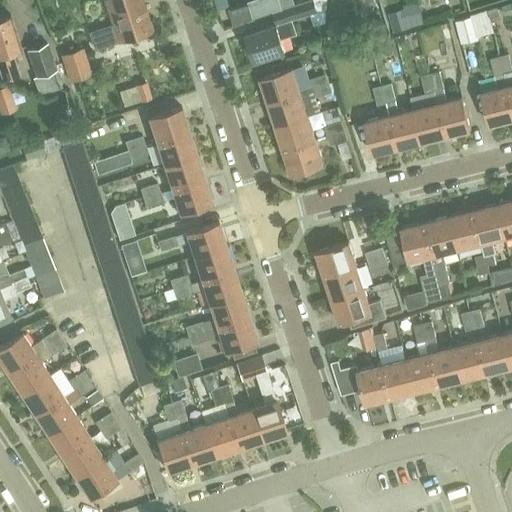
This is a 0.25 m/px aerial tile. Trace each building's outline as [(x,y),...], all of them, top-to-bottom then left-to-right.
[(104,0),(112,25),(89,33),(94,49),(99,47),(108,44),(118,41),(152,30),(142,0),(104,0)] [(251,0),(248,1),(229,8),(233,22),(253,16),(273,9),(273,10),(281,7),(278,0),(251,0)] [(327,0),(308,0),(291,6),(295,19),(311,14),(327,9),(327,0)] [(511,3),(502,5),(505,15),(505,14),(511,12),(511,2),(511,3)] [(405,7),(389,12),(391,17),(395,31),(411,27),(405,7)] [(498,7),(488,10),(491,19),(501,17),(498,7)] [(11,15),(0,18),(0,67),(2,75),(19,70),(12,51),(22,48),(11,15)] [(471,16),(458,20),(464,44),(476,42),(478,41),(477,37),(473,20),(471,16)] [(373,19),(370,24),(372,30),(377,33),(383,31),(386,25),(384,19),(379,17),(373,19)] [(277,24),(246,34),(255,61),(286,51),(282,39),(298,33),(293,20),(277,25),(277,24)] [(48,42),(27,49),(36,75),(33,77),(40,95),(63,87),(57,70),(58,69),(48,42)] [(84,47),(61,54),(70,81),(92,74),(84,47)] [(511,62),(510,53),(501,55),(505,72),(511,69),(511,62)] [(498,87),(483,90),(492,124),(511,118),(511,99),(508,84),(506,74),(505,72),(501,55),(499,56),(491,58),(498,87)] [(295,67),(262,77),(270,101),(303,91),(295,67)] [(440,70),(422,75),(426,93),(445,88),(440,70)] [(327,73),(310,78),(313,88),(330,82),(327,73)] [(136,84),(119,90),(124,107),(141,101),(153,98),(147,81),(136,84)] [(330,82),(313,88),(316,97),(333,91),(330,82)] [(388,102),(397,100),(393,82),(384,84),(388,102)] [(384,84),(374,87),(378,105),(388,102),(384,84)] [(303,91),(270,101),(278,125),(310,115),(303,91)] [(464,95),(439,101),(448,135),(473,129),(464,95)] [(439,101),(415,107),(424,141),(448,135),(439,101)] [(182,105),(149,115),(157,139),(190,129),(182,105)] [(400,111),(391,113),(400,147),(424,141),(415,107),(400,111)] [(390,114),(366,120),(374,154),(375,154),(400,147),(391,113),(390,114)] [(340,114),(325,120),(327,125),(325,126),(331,144),(337,142),(348,138),(343,120),(340,114)] [(310,115),(278,125),(285,149),(318,138),(310,115)] [(190,129),(157,139),(165,163),(197,153),(190,129)] [(0,136),(0,151),(9,149),(4,135),(0,136)] [(143,135),(126,140),(128,149),(145,143),(143,135)] [(318,138),(285,149),(293,173),(326,163),(318,138)] [(71,144),(63,147),(66,158),(86,151),(83,140),(82,141),(71,144)] [(145,143),(128,149),(129,150),(131,159),(148,153),(145,143)] [(86,151),(66,158),(69,168),(90,161),(86,151)] [(197,153),(165,163),(172,187),(205,176),(197,153)] [(90,161),(69,168),(73,178),(93,172),(90,161)] [(14,163),(0,168),(0,186),(0,187),(2,192),(22,184),(14,163)] [(93,172),(73,178),(76,189),(96,182),(93,172)] [(205,176),(172,187),(175,196),(180,211),(185,209),(201,204),(213,200),(205,176)] [(96,182),(76,189),(80,199),(100,192),(96,182)] [(158,182),(140,188),(143,196),(161,190),(158,182)] [(22,184),(2,192),(3,194),(3,195),(6,202),(26,194),(22,184)] [(164,200),(161,190),(143,196),(146,206),(164,200)] [(100,192),(80,199),(83,209),(103,203),(100,192)] [(26,194),(6,202),(11,213),(31,205),(26,194)] [(511,198),(499,202),(507,236),(511,234),(511,198)] [(115,205),(110,211),(113,219),(128,214),(124,202),(115,205)] [(499,202),(475,208),(483,242),(507,236),(499,202)] [(103,203),(83,209),(86,220),(107,213),(103,203)] [(31,205),(11,213),(15,223),(35,215),(31,205)] [(475,208),(451,214),(459,248),(483,242),(475,208)] [(107,213),(86,220),(90,230),(110,223),(107,213)] [(451,214),(427,220),(435,254),(444,251),(459,248),(451,214)] [(35,215),(15,223),(19,234),(39,226),(35,215)] [(175,235),(158,240),(160,250),(178,244),(190,240),(194,254),(227,243),(219,219),(187,229),(187,231),(175,235)] [(427,220),(402,226),(403,229),(410,259),(410,260),(425,256),(428,268),(429,272),(433,287),(424,289),(428,302),(446,297),(442,281),(438,265),(435,254),(427,220)] [(0,243),(13,239),(5,221),(0,223),(0,243)] [(329,246),(317,250),(325,274),(358,263),(369,260),(366,252),(355,255),(351,241),(355,240),(349,221),(323,228),(329,246)] [(110,223),(90,230),(93,240),(113,234),(110,223)] [(39,226),(19,234),(23,245),(43,236),(39,226)] [(113,234),(93,240),(97,251),(117,244),(113,234)] [(43,236),(23,245),(28,255),(47,247),(43,236)] [(227,243),(194,254),(202,279),(234,268),(227,243)] [(117,244),(97,251),(100,261),(120,254),(117,244)] [(383,246),(366,252),(369,260),(386,254),(383,246)] [(47,247),(28,255),(30,260),(30,261),(32,266),(52,257),(47,247)] [(494,251),(486,253),(489,264),(497,262),(494,251)] [(486,253),(476,256),(480,273),(490,271),(489,264),(486,253)] [(120,254),(100,261),(103,271),(124,265),(120,254)] [(386,254),(369,260),(372,270),(389,264),(386,254)] [(52,257),(32,266),(35,274),(36,276),(56,268),(52,257)] [(0,260),(0,288),(28,277),(24,268),(10,273),(4,259),(0,260)] [(358,263),(325,274),(333,297),(365,287),(358,263)] [(447,263),(438,265),(442,281),(450,279),(447,263)] [(124,265),(103,271),(107,282),(127,275),(124,265)] [(56,268),(36,276),(40,287),(60,278),(56,268)] [(190,282),(173,288),(176,297),(205,288),(210,301),(242,291),(234,268),(202,279),(190,282)] [(187,274),(170,279),(173,287),(173,288),(190,282),(190,281),(187,274)] [(127,275),(107,282),(110,292),(130,285),(127,275)] [(28,277),(0,288),(0,315),(9,312),(3,297),(31,285),(28,277)] [(60,278),(40,287),(45,298),(65,290),(60,278)] [(130,285),(110,292),(113,302),(134,296),(130,285)] [(365,287),(333,297),(341,322),(357,317),(359,324),(387,315),(381,297),(370,300),(365,287)] [(242,291),(210,301),(215,317),(217,325),(249,315),(242,291)] [(134,296),(113,302),(117,313),(137,306),(134,296)] [(137,306),(117,313),(120,323),(140,317),(137,306)] [(481,307),(472,310),(476,327),(485,325),(481,307)] [(472,310),(462,312),(467,330),(476,327),(472,310)] [(249,315),(217,325),(220,335),(225,350),(230,348),(234,347),(250,342),(253,341),(257,339),(249,315)] [(140,317),(120,323),(124,333),(144,327),(140,317)] [(433,320),(424,322),(428,340),(437,337),(433,320)] [(206,329),(203,321),(185,326),(188,335),(206,329)] [(424,322),(414,324),(419,342),(428,340),(424,322)] [(144,327),(124,333),(127,344),(147,337),(144,327)] [(57,328),(41,338),(46,346),(62,336),(57,328)] [(189,336),(177,340),(180,348),(191,344),(209,339),(206,329),(188,335),(189,336)] [(511,330),(503,333),(511,366),(511,365),(511,330)] [(23,331),(0,345),(0,359),(7,371),(37,352),(32,344),(23,331)] [(385,332),(376,334),(378,346),(380,352),(389,349),(385,332)] [(503,333),(479,339),(488,372),(511,366),(503,333)] [(62,336),(46,346),(51,354),(67,344),(62,336)] [(147,337),(127,344),(130,354),(151,347),(147,337)] [(479,339),(455,345),(464,378),(488,372),(479,339)] [(440,349),(431,351),(439,384),(464,378),(455,345),(440,349)] [(151,347),(130,354),(134,364),(154,358),(151,347)] [(431,351),(407,357),(415,390),(439,384),(431,351)] [(21,392),(50,373),(37,352),(7,371),(21,392)] [(197,352),(173,360),(178,376),(203,368),(197,352)] [(262,354),(236,362),(237,364),(242,381),(256,376),(268,372),(262,354)] [(407,357),(383,363),(391,396),(415,390),(407,357)] [(154,358),(134,364),(137,375),(157,368),(154,358)] [(342,371),(336,372),(336,375),(341,393),(342,393),(363,388),(367,403),(391,396),(383,363),(382,364),(374,366),(359,369),(359,366),(342,371)] [(50,373),(21,392),(35,413),(64,394),(73,388),(73,387),(68,380),(60,367),(50,373)] [(157,368),(137,375),(141,385),(157,380),(161,379),(157,368)] [(234,369),(210,375),(212,386),(237,379),(234,369)] [(83,370),(68,380),(73,387),(89,378),(83,370)] [(264,402),(252,406),(263,438),(288,430),(276,398),(268,372),(256,376),(264,402)] [(89,378),(73,387),(73,388),(79,396),(94,386),(89,378)] [(228,383),(220,386),(225,403),(228,414),(229,414),(240,446),(263,438),(252,406),(238,411),(234,400),(228,383)] [(220,386),(210,389),(216,406),(225,403),(220,386)] [(64,394),(35,413),(48,434),(77,414),(69,402),(79,396),(73,388),(64,394)] [(97,390),(85,397),(91,406),(102,398),(97,390)] [(181,398),(172,402),(177,419),(187,416),(181,398)] [(172,402),(163,405),(169,422),(177,419),(172,402)] [(111,411),(95,421),(100,429),(116,419),(111,411)] [(77,414),(48,434),(62,454),(91,435),(77,414)] [(228,414),(205,422),(216,454),(240,446),(229,414),(228,414)] [(116,419),(100,429),(106,437),(121,427),(116,419)] [(191,427),(182,430),(193,462),(216,454),(205,422),(191,427)] [(181,430),(158,438),(169,471),(193,462),(182,430),(181,430)] [(91,435),(62,454),(75,475),(104,456),(91,435)] [(138,453),(123,463),(128,471),(143,461),(138,453)] [(104,456),(75,475),(89,496),(118,477),(104,456)] [(120,510),(136,505),(133,498),(118,503),(120,510)]
